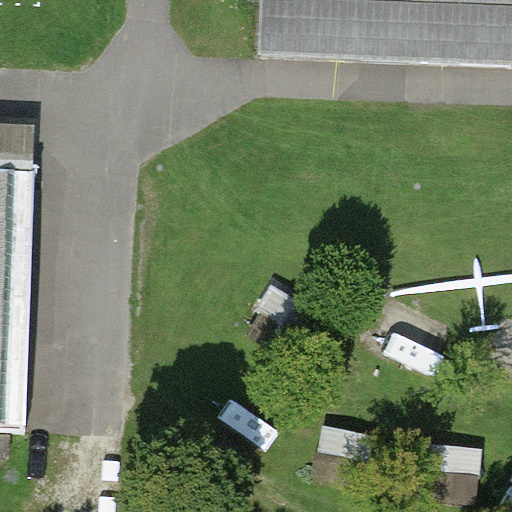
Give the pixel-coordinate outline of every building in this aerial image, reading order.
[(511,0),(264,0),(262,62),(511,71),(511,0)] [(0,109),(0,439),(32,440),(39,110),(0,109)] [(511,351),(511,319),(505,317),(495,346),(511,351)] [(241,416),(225,443),(258,462),(274,435),(241,416)] [(485,497),(486,443),(404,442),(403,495),(485,497)]
